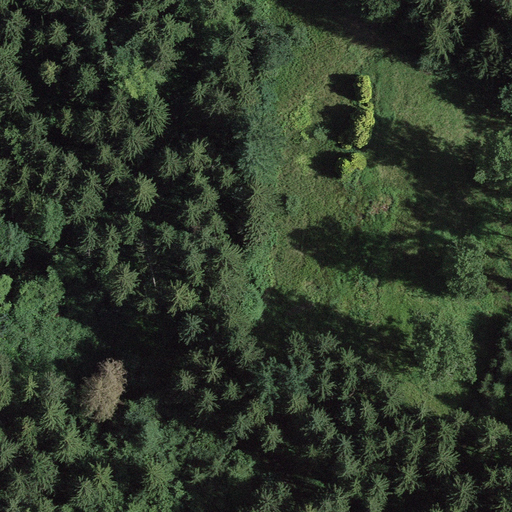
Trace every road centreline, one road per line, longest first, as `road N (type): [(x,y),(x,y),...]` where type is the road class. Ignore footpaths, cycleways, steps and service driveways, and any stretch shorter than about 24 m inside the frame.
road 1 (track): [(310,511),(262,421),(234,265),(242,61),(235,0)]
road 2 (track): [(511,81),(418,25),(392,0)]
